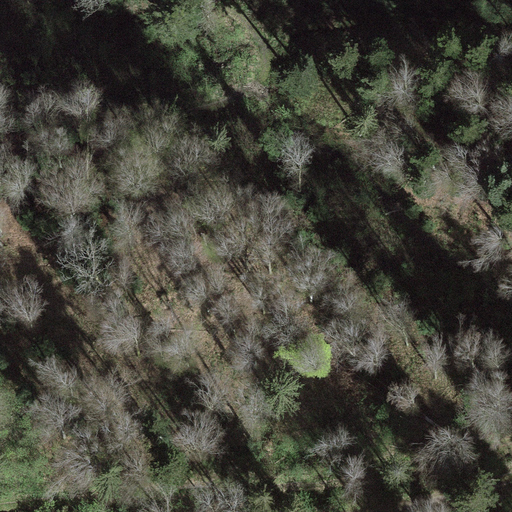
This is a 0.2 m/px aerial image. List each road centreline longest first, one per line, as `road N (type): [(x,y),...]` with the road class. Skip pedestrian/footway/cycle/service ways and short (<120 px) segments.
road 1 (track): [(219,0),(262,56),(230,95),(170,113),(0,110)]
road 2 (track): [(511,476),(390,511)]
